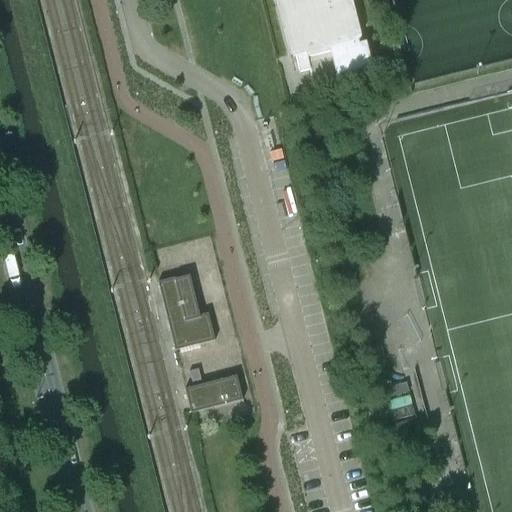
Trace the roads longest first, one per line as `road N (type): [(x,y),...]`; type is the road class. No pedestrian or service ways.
road 1 (secondary): [(78,511),(0,199)]
road 2 (unclassified): [(237,105),(142,49),(130,0)]
